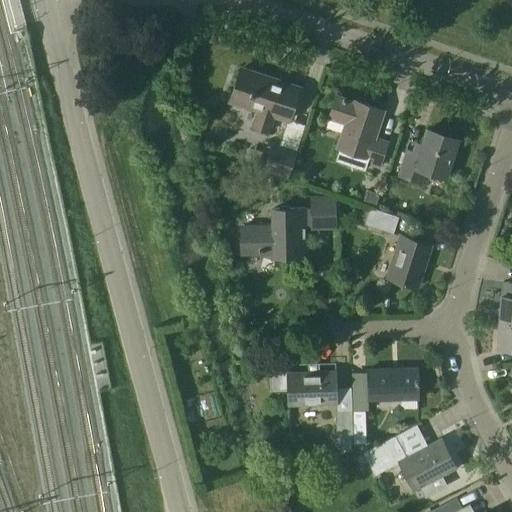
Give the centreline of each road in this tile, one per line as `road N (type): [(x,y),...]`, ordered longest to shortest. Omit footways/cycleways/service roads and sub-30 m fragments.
road 1 (residential): [(178,511),(44,6)]
road 2 (residential): [(511,97),(227,0)]
road 3 (residential): [(449,329),(511,126)]
road 4 (residential): [(511,478),(470,397),(449,329)]
road 5 (residential): [(449,329),(318,331)]
